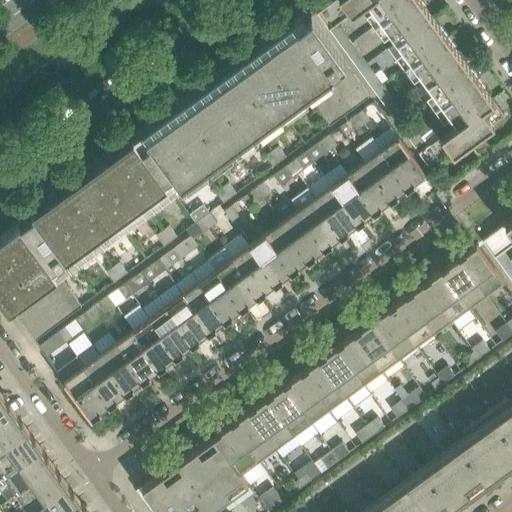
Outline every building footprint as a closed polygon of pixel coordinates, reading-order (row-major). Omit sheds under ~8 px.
[(328,27),(365,0),(329,0),(316,10),(328,27)] [(366,0),(381,19),(407,0),(366,0)] [(396,40),(431,14),(421,0),(407,0),(381,19),(396,39),(396,40)] [(403,66),(447,35),(431,14),(396,40),(396,39),(388,45),(403,66)] [(181,184),(306,92),(329,124),(369,95),(310,15),(297,25),(296,24),(145,135),(149,140),(141,145),(138,140),(37,214),(34,210),(20,220),(19,219),(0,232),(0,291),(34,338),(81,304),(57,271),(52,264),(167,180),(164,177),(172,171),(181,184)] [(345,34),(341,28),(333,34),(337,40),(345,34)] [(351,41),(345,34),(337,40),(343,47),(351,41)] [(426,81),(462,55),(447,35),(403,66),(419,88),(427,82),(426,81)] [(356,49),(351,41),(343,47),(348,55),(356,49)] [(361,55),(356,49),(348,55),(353,61),(361,55)] [(441,102),(477,76),(462,55),(426,81),(427,82),(441,102)] [(376,76),(371,69),(363,75),(368,82),(376,76)] [(381,83),(376,76),(368,82),(373,89),(381,83)] [(456,123),(461,119),(492,97),(477,76),(441,102),(456,122),(456,123)] [(386,89),(381,83),(373,89),(378,95),(386,89)] [(391,96),(386,89),(378,95),(383,102),(391,96)] [(473,136),(504,114),(492,97),(461,119),(473,136)] [(369,119),(362,109),(356,113),(363,123),(369,119)] [(406,117),(401,111),(393,116),(398,123),(406,117)] [(363,123),(356,113),(349,118),(357,128),(363,123)] [(411,124),(406,117),(398,123),(403,130),(411,124)] [(430,167),(473,136),(461,119),(456,123),(456,122),(418,150),(430,167)] [(416,131),(411,124),(403,130),(408,136),(416,131)] [(421,138),(416,131),(408,136),(413,144),(421,138)] [(336,143),(329,133),(323,137),(330,147),(336,143)] [(425,171),(398,134),(380,147),(407,184),(425,171)] [(330,147),(323,137),(316,142),(324,152),(330,147)] [(278,145),(272,150),(279,160),(286,155),(278,145)] [(407,184),(380,147),(364,159),(391,196),(407,184)] [(272,150),(265,154),(273,165),(279,160),(272,150)] [(304,167),(296,157),(290,161),(297,171),(304,167)] [(391,196),(364,159),(347,171),(374,208),(391,196)] [(297,171),(290,161),(284,166),(291,176),(297,171)] [(374,208),(347,171),(331,183),(358,220),(374,208)] [(331,183),(324,173),(307,186),(314,195),(341,232),(358,220),(331,183)] [(236,191),(229,181),(215,191),(223,201),(236,191)] [(270,191),(263,181),(257,185),(261,191),(264,195),(270,191)] [(264,195),(261,191),(257,185),(250,190),(258,200),(264,195)] [(251,200),(246,194),(241,198),(245,204),(251,200)] [(341,232),(314,195),(298,207),(325,244),(341,232)] [(238,215),(230,205),(224,209),(231,219),(238,215)] [(325,244),(298,207),(281,219),(308,256),(325,244)] [(216,221),(213,217),(209,211),(203,216),(210,226),(216,221)] [(494,255),(511,242),(511,215),(482,238),(494,255)] [(210,226),(203,216),(196,220),(204,231),(210,226)] [(308,256),(281,219),(265,231),(292,268),(308,256)] [(177,235),(169,224),(156,234),(163,244),(177,235)] [(292,268),(265,231),(248,243),(275,280),(292,268)] [(197,244),(190,234),(184,238),(191,248),(197,244)] [(503,279),(483,251),(476,242),(458,255),(465,264),(485,292),(503,279)] [(275,280),(248,243),(232,255),(259,292),(275,280)] [(171,263),(164,253),(158,257),(165,268),(171,263)] [(259,292),(232,255),(215,268),(242,304),(259,292)] [(485,292),(465,264),(458,255),(440,268),(447,277),(468,305),(485,292)] [(503,267),(511,261),(507,256),(499,261),(503,267)] [(165,268),(158,257),(151,262),(159,272),(165,268)] [(127,271),(120,261),(106,271),(114,281),(127,271)] [(511,272),(511,262),(511,261),(503,267),(508,275),(511,272)] [(242,304),(215,268),(199,280),(225,317),(242,304)] [(468,305),(447,277),(440,268),(423,280),(430,290),(450,318),(468,305)] [(138,287),(131,277),(124,282),(132,292),(138,287)] [(225,317),(199,280),(182,292),(209,329),(225,317)] [(450,318),(430,290),(423,280),(406,293),(412,302),(433,330),(450,318)] [(132,292),(124,282),(118,286),(125,297),(132,292)] [(209,329),(182,292),(166,304),(192,341),(209,329)] [(433,330),(412,302),(406,293),(388,306),(395,315),(415,343),(433,330)] [(105,311),(98,301),(91,306),(99,316),(105,311)] [(192,341),(166,304),(149,316),(176,353),(192,341)] [(99,316),(91,306),(85,310),(92,321),(99,316)] [(415,343),(395,315),(388,306),(371,319),(377,328),(398,356),(415,343)] [(176,353),(149,316),(133,328),(159,365),(176,353)] [(398,356),(377,328),(371,319),(353,331),(360,340),(380,368),(398,356)] [(511,331),(511,329),(506,321),(495,329),(502,339),(511,331)] [(72,335),(65,325),(58,330),(66,340),(72,335)] [(159,365),(133,328),(116,340),(143,377),(159,365)] [(66,340),(58,330),(52,334),(59,345),(66,340)] [(380,368),(360,340),(353,331),(336,344),(342,353),(363,381),(380,368)] [(489,348),(482,338),(471,347),(474,350),(478,356),(489,348)] [(439,511),(443,510),(442,508),(450,502),(459,496),(460,497),(469,491),(477,484),(477,483),(485,477),(494,471),(495,472),(504,465),(511,459),(511,458),(511,457),(511,339),(499,349),(482,362),(464,375),(446,387),(429,400),(411,413),(394,425),(376,438),(359,451),(341,464),(323,477),(306,489),(289,502),(274,511),(439,511)] [(143,377),(116,340),(100,352),(126,389),(143,377)] [(126,389),(100,352),(99,352),(92,343),(77,355),(83,364),(110,401),(126,389)] [(363,381),(342,353),(336,344),(318,357),(325,366),(345,394),(363,381)] [(478,356),(474,350),(466,356),(470,362),(478,356)] [(345,394),(325,366),(318,357),(300,370),(307,379),(328,407),(345,394)] [(110,401),(83,364),(63,378),(90,415),(110,401)] [(454,373),(447,364),(436,372),(438,375),(443,382),(454,373)] [(328,407),(307,379),(300,370),(283,383),(290,392),(310,420),(328,407)] [(443,382),(438,375),(431,381),(435,387),(443,382)] [(310,420),(290,392),(283,383),(266,395),(272,404),(293,432),(310,420)] [(0,421),(15,411),(2,394),(0,395),(0,421)] [(293,432),(272,404),(266,395),(248,408),(255,417),(275,445),(293,432)] [(416,402),(411,395),(403,401),(408,407),(416,402)] [(408,407),(403,401),(401,398),(390,406),(397,416),(408,407)] [(275,445),(255,417),(248,408),(231,421),(237,430),(258,458),(275,445)] [(0,448),(28,429),(15,411),(0,421),(0,448)] [(384,425),(377,415),(366,423),(373,433),(384,425)] [(258,458),(237,430),(231,421),(213,434),(240,471),(241,470),(258,458)] [(373,433),(366,423),(355,431),(362,441),(373,433)] [(0,468),(3,473),(40,446),(28,429),(0,448),(0,468)] [(218,511),(213,505),(248,480),(241,470),(240,471),(213,434),(208,438),(214,446),(201,455),(195,447),(142,486),(161,511),(218,511)] [(214,446),(208,438),(195,447),(201,455),(214,446)] [(349,450),(342,441),(331,449),(338,458),(349,450)] [(16,490),(53,463),(40,446),(3,473),(16,490)] [(338,458),(331,449),(320,457),(327,466),(338,458)] [(29,508),(66,481),(53,463),(16,490),(29,508)] [(311,478),(306,472),(298,477),(303,484),(311,478)] [(303,484),(298,477),(290,483),(295,490),(303,484)] [(32,511),(59,511),(79,498),(66,481),(29,508),(32,511)] [(282,499),(273,486),(259,496),(269,509),(282,499)] [(88,511),(79,498),(59,511),(88,511)]
